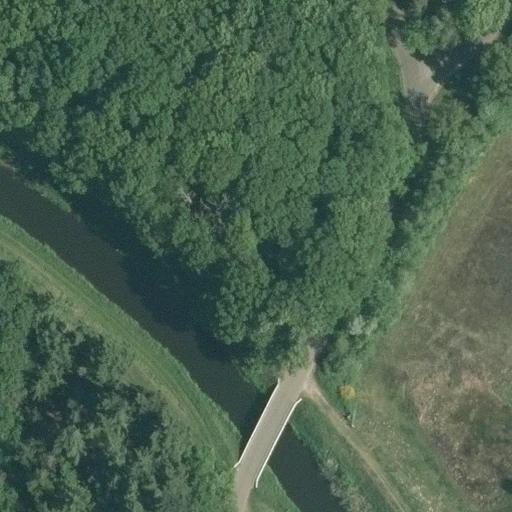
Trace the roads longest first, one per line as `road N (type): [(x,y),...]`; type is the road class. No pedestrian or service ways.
road 1 (unclassified): [(232,511),(396,173),(411,127),(412,84)]
road 2 (track): [(0,130),(51,158),(297,376)]
road 3 (unclassified): [(412,84),(511,2)]
